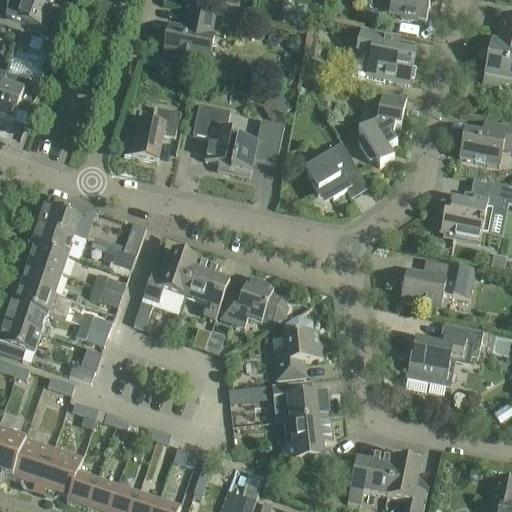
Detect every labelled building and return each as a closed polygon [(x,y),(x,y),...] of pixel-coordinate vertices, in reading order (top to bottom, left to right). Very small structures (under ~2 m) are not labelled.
[(43,33),(51,12),(15,0),(12,0),(13,0),(10,3),(8,6),(7,9),(7,12),(7,16),(6,20),(43,33)] [(15,0),(51,12),(55,0),(15,0)] [(386,0),(392,1),(389,16),(402,18),(401,21),(417,24),(417,21),(426,23),(430,0),(386,0)] [(371,5),(361,3),(356,22),(375,26),(378,15),(369,13),(371,5)] [(216,17),(208,16),(188,12),(184,31),(170,28),(164,57),(209,66),(215,37),(212,36),(216,17)] [(511,19),(502,17),(494,55),(490,54),(484,85),(500,88),(501,85),(511,87),(511,19)] [(357,55),(352,79),(366,82),(384,86),(385,83),(409,88),(415,57),(398,54),(389,52),(392,37),(372,33),(362,31),(357,55)] [(28,50),(33,38),(22,34),(18,46),(28,50)] [(40,88),(22,81),(16,80),(13,90),(3,87),(6,76),(0,91),(0,119),(14,124),(18,113),(30,117),(40,88)] [(281,96),(270,103),(281,119),(292,112),(281,96)] [(407,101),(387,98),(382,97),(377,124),(358,136),(363,144),(359,147),(360,148),(370,165),(375,162),(380,170),(395,160),(389,151),(398,145),(393,138),(395,128),(401,129),(407,101)] [(199,108),(193,138),(210,142),(205,164),(219,167),(218,174),(234,178),(235,173),(251,177),(254,164),(276,168),(285,130),(261,125),(257,145),(239,141),(240,136),(226,133),(230,115),(199,108)] [(163,139),(175,142),(180,117),(157,112),(154,127),(140,124),(136,143),(127,141),(124,159),(158,166),(163,139)] [(511,129),(491,125),(489,139),(465,134),(460,162),(499,170),(504,148),(511,149),(511,129)] [(327,160),(304,174),(318,198),(333,203),(347,195),(341,185),(358,174),(344,150),(327,160)] [(511,190),(495,187),(492,202),(473,198),(472,204),(452,200),(450,210),(451,210),(450,219),(444,218),(441,236),(454,238),(453,242),(480,247),(486,217),(491,218),(492,214),(504,216),(506,206),(511,206),(511,190)] [(86,243),(74,239),(80,220),(66,215),(69,207),(55,202),(52,210),(45,208),(38,228),(86,244),(86,243)] [(80,263),(86,244),(38,228),(31,248),(34,249),(68,260),(80,263)] [(126,247),(123,257),(136,262),(139,252),(126,247)] [(62,279),(68,260),(34,249),(28,268),(62,279)] [(123,257),(108,251),(104,263),(132,273),(136,262),(123,257)] [(183,301),(197,263),(173,254),(165,275),(154,271),(134,329),(145,333),(155,304),(161,301),(164,294),(183,301)] [(197,263),(183,301),(184,301),(208,309),(204,321),(216,325),(223,304),(211,300),(221,272),(198,263),(197,263)] [(475,273),(452,269),(433,265),(430,278),(407,273),(401,304),(441,312),(444,298),(469,303),(475,273)] [(55,299),(62,279),(28,268),(21,287),(55,299)] [(122,300),(126,288),(98,279),(94,290),(122,300)] [(272,298),(274,294),(262,290),(264,286),(249,281),(241,304),(230,300),(232,296),(230,295),(221,323),(245,331),(249,322),(271,330),(284,323),(288,313),(282,301),(272,298)] [(73,304),(55,299),(21,287),(15,306),(15,307),(47,318),(48,319),(49,318),(66,324),(73,304)] [(118,312),(122,300),(94,290),(90,302),(118,312)] [(15,307),(15,306),(12,305),(5,325),(41,337),(47,318),(15,307)] [(109,339),(113,327),(84,317),(80,329),(109,339)] [(318,348),(317,336),(313,336),(312,327),(298,321),(284,330),(285,339),(282,340),(284,354),(273,355),(277,385),(306,381),(306,380),(301,381),(299,365),(323,363),(322,347),(318,348)] [(41,337),(5,325),(0,339),(0,345),(6,348),(3,356),(23,363),(26,355),(34,357),(41,337)] [(428,386),(446,390),(452,361),(462,363),(463,359),(478,362),(483,336),(446,328),(442,349),(428,346),(429,344),(416,341),(412,361),(411,361),(407,378),(409,378),(406,392),(426,397),(428,386)] [(105,350),(109,339),(80,329),(76,340),(105,350)] [(208,348),(205,354),(218,359),(221,352),(208,348)] [(16,380),(18,371),(6,367),(4,376),(16,380)] [(91,388),(95,376),(73,368),(69,380),(91,388)] [(27,384),(30,375),(18,371),(16,380),(12,389),(19,391),(22,382),(27,384)] [(61,395),(64,387),(51,382),(48,391),(61,395)] [(290,425),(330,421),(327,395),(301,398),(300,386),(272,389),(274,402),(287,400),(290,425)] [(72,399),(75,391),(64,387),(61,395),(72,399)] [(240,393),(230,394),(231,408),(242,407),(240,393)] [(87,411),(75,407),(72,416),(84,420),(87,411)] [(96,424),(99,415),(87,411),(84,420),(96,424)] [(116,430),(119,422),(107,418),(104,426),(116,430)] [(330,421),(284,427),(287,451),(283,451),(284,466),(309,463),(308,449),(333,446),(330,421)] [(128,434),(131,426),(119,422),(116,430),(128,434)] [(160,436),(148,432),(145,440),(157,444),(160,436)] [(26,442),(0,433),(0,478),(12,483),(26,442)] [(169,448),(172,440),(160,436),(157,444),(169,448)] [(83,462),(54,452),(26,442),(12,483),(36,490),(40,479),(45,481),(39,498),(44,499),(45,494),(68,501),(70,502),(79,475),(83,462)] [(387,500),(395,461),(371,456),(369,466),(356,463),(348,506),(363,509),(365,496),(387,500)] [(194,472),(198,459),(190,457),(186,469),(194,472)] [(421,466),(396,460),(395,461),(387,500),(387,501),(409,505),(407,511),(423,511),(427,495),(415,493),(421,466)] [(210,477),(214,465),(206,462),(202,474),(210,477)] [(206,488),(210,477),(202,474),(198,486),(206,488)] [(84,511),(89,511),(99,482),(79,475),(70,502),(68,501),(67,506),(84,511)] [(256,504),(264,482),(249,477),(241,500),(247,502),(243,511),(254,511),(257,505),(256,504)] [(511,511),(511,484),(494,481),(488,511),(493,511),(511,511)] [(111,511),(120,489),(99,482),(89,511),(111,511)] [(202,500),(206,488),(198,486),(194,497),(202,500)] [(134,511),(140,496),(120,489),(111,511),(134,511)] [(157,511),(161,503),(140,496),(134,511),(157,511)] [(180,511),(181,510),(161,503),(157,511),(180,511)]
